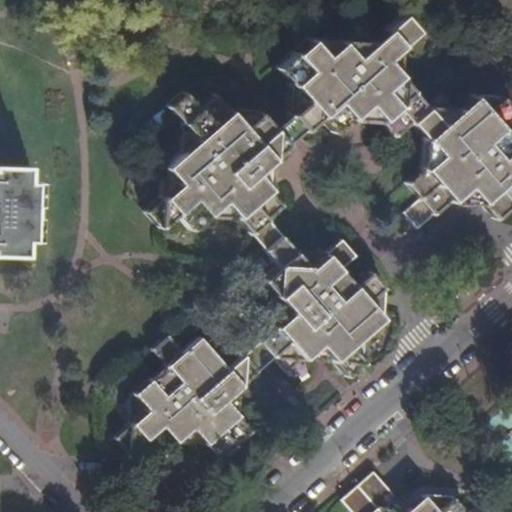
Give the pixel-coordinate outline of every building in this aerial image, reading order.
[(285,117),(299,133),(315,118),(329,134),(338,127),(362,106),(365,110),(375,121),(392,107),(407,91),(379,60),(410,32),(397,18),(351,59),(336,44),(321,57),(307,41),(291,55),(304,71),(288,86),(302,103),(285,117)] [(281,90),(296,78),(282,61),(267,73),(281,90)] [(407,91),(392,107),(415,133),(424,143),(437,157),(420,172),(446,201),(461,188),(490,222),(497,216),(504,210),(507,208),(511,213),(511,179),(510,177),(511,176),(511,146),(498,130),(511,117),(511,113),(501,101),(484,115),(470,99),(438,126),(407,91)] [(281,149),(299,133),(285,117),(271,130),(258,114),(241,129),(211,96),(194,110),(182,96),(165,111),(191,141),(160,169),(174,186),(142,213),(156,229),(169,218),(172,216),(186,232),(219,204),(255,246),(271,233),(248,207),(266,192),(251,175),(281,149)] [(0,252),(23,253),(23,238),(31,238),(32,179),(25,179),(25,165),(0,164),(0,252)] [(172,216),(169,218),(184,234),(186,232),(172,216)] [(271,233),(255,246),(276,269),(259,283),(288,315),(247,351),(261,366),(285,345),(300,361),(316,347),(345,379),(362,363),(380,348),(365,332),(379,320),(365,304),(380,291),(366,275),(350,288),(337,272),(352,259),(338,243),(305,271),(271,233)] [(242,383),(261,366),(247,351),(242,355),(223,371),(195,340),(131,396),(144,412),(129,425),(116,437),(131,455),(160,430),(173,444),(189,430),(217,462),(234,447),(249,434),(221,402),(242,383)] [(458,511),(451,503),(440,511),(430,511),(420,500),(406,511),(405,511),(373,475),(340,504),(346,511),(458,511)]
